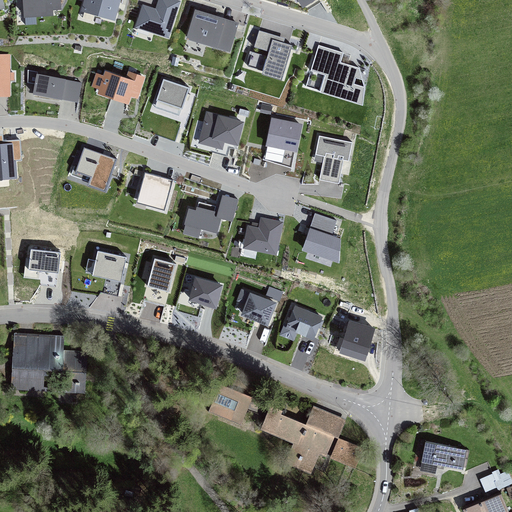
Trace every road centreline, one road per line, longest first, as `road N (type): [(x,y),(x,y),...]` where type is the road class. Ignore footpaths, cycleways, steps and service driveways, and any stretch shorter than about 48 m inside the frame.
road 1 (residential): [(389,413),(197,338),(88,318),(0,318)]
road 2 (residential): [(383,51),(397,77),(400,124),(380,226),(393,314),(389,413)]
road 3 (residential): [(0,122),(73,126),(353,216)]
road 4 (residential): [(383,51),(236,0)]
